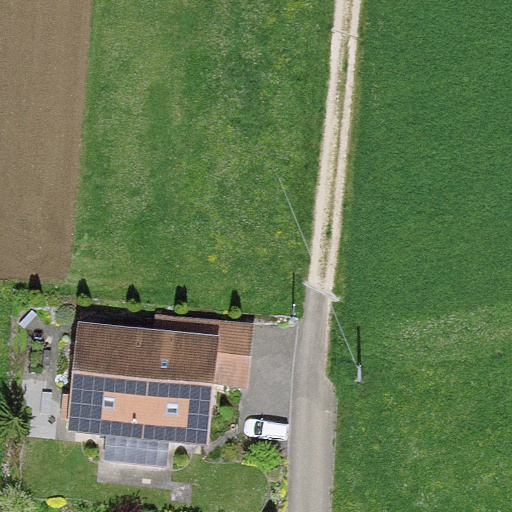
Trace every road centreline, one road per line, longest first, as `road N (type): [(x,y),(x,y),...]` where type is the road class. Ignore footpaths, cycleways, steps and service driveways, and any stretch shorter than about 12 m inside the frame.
road 1 (track): [(349,0),(316,318)]
road 2 (residential): [(316,318),(300,511)]
